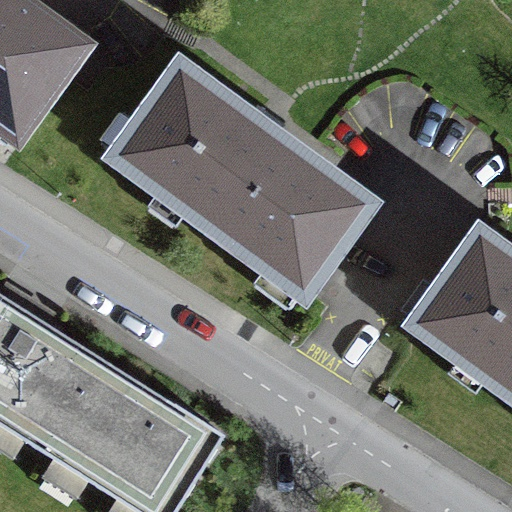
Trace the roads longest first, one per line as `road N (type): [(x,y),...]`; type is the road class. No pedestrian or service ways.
road 1 (residential): [(0,215),(335,423)]
road 2 (residential): [(335,423),(473,511)]
